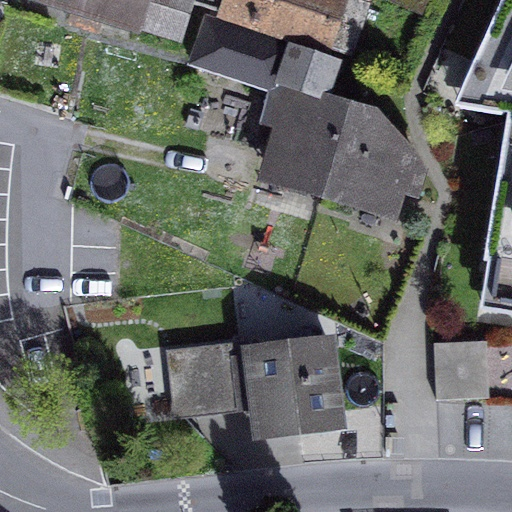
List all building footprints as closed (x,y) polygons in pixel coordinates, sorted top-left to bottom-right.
[(184,40),(195,5),(196,0),(47,0),(82,11),(103,18),(135,28),(136,24),(184,40)] [(196,0),(195,5),(351,55),(368,2),(362,0),(196,0)] [(384,0),(422,17),(429,0),(384,0)] [(511,0),(503,0),(476,63),(511,78),(511,95),(509,116),(484,264),(488,264),(511,268),(511,0)] [(78,24),(99,31),(103,18),(82,11),(78,24)] [(275,129),(261,176),(324,195),(351,105),(326,97),(337,66),(208,22),(193,66),(273,94),(264,126),(275,129)] [(456,107),(509,116),(511,95),(511,78),(476,63),(456,107)] [(406,149),(377,113),(351,105),(324,195),(395,216),(403,191),(416,195),(423,174),(413,152),(406,149)] [(481,311),(511,316),(511,268),(488,264),(481,311)] [(242,396),(237,361),(250,359),(249,352),(248,343),(175,351),(183,419),(244,412),(242,396)] [(338,422),(329,343),(249,352),(250,359),(237,361),(242,396),(255,394),(259,431),(338,422)] [(434,345),(437,402),(489,400),(487,343),(434,345)]
